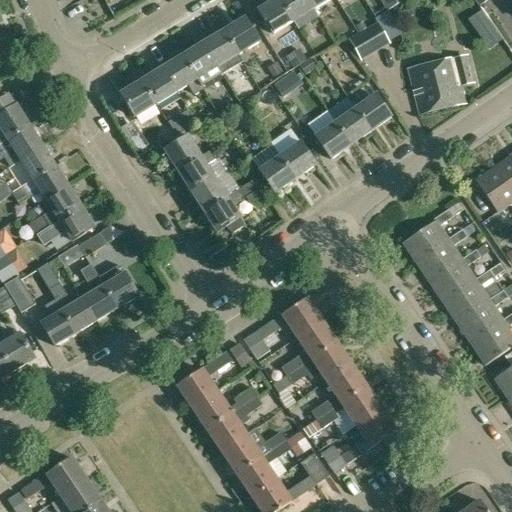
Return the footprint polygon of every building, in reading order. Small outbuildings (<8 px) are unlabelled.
[(276,0),(257,12),(272,36),(292,24),(293,23),(278,0),(276,0)] [(306,0),(278,0),(293,23),(303,17),(313,11),(306,0)] [(306,0),(313,11),(330,0),(306,0)] [(380,0),(387,11),(395,6),(391,0),(380,0)] [(244,18),(222,32),(237,57),(259,43),(244,18)] [(365,28),(362,22),(356,25),(359,31),(365,28)] [(348,40),(360,62),(390,45),(377,23),(348,40)] [(222,32),(201,45),(220,76),(241,63),(237,57),(222,32)] [(181,57),(196,81),(201,88),(220,76),(201,45),(181,57)] [(306,61),(299,51),(287,58),(294,68),(306,61)] [(408,71),(419,115),(465,103),(461,88),(474,84),(467,56),(408,71)] [(202,90),(201,88),(196,81),(181,57),(162,69),(176,93),(189,86),(194,95),(202,90)] [(305,76),(315,68),(309,59),(299,67),(305,76)] [(267,68),(272,76),(281,70),(276,62),(267,68)] [(140,82),(155,106),(176,93),(162,69),(140,82)] [(120,94),(135,119),(155,106),(140,82),(120,94)] [(284,85),(277,90),(283,100),(291,94),(284,85)] [(0,145),(27,127),(13,106),(6,95),(0,98),(0,145)] [(355,110),(370,134),(392,119),(376,96),(355,110)] [(215,121),(225,135),(234,129),(220,107),(209,114),(214,122),(215,121)] [(355,110),(334,124),(350,148),(370,134),(355,110)] [(185,129),(178,117),(166,124),(174,136),(185,129)] [(315,137),(331,160),(350,148),(334,124),(315,137)] [(41,147),(27,127),(0,145),(0,159),(5,157),(12,152),(18,162),(41,147)] [(164,152),(177,173),(201,158),(187,137),(164,152)] [(144,142),(134,148),(139,156),(149,149),(144,142)] [(278,157),(295,180),(315,165),(298,143),(278,157)] [(31,182),(32,182),(54,167),(41,147),(18,162),(26,174),(19,179),(18,176),(5,184),(12,195),(24,187),(31,182)] [(190,193),(214,178),(225,171),(217,158),(214,161),(209,153),(201,158),(177,173),(190,193)] [(511,156),(495,168),(511,192),(511,156)] [(259,171),(275,194),(295,180),(278,157),(259,171)] [(32,182),(45,202),(67,187),(54,167),(32,182)] [(511,192),(495,168),(475,181),(498,214),(511,204),(511,192)] [(190,193),(203,213),(227,198),(226,197),(214,178),(190,193)] [(225,228),(233,234),(245,226),(232,206),(259,188),(253,179),(226,197),(227,198),(203,213),(216,234),(225,228)] [(31,197),(24,187),(12,195),(18,205),(31,197)] [(38,236),(51,227),(59,222),(58,222),(81,207),(67,187),(45,202),(36,207),(43,217),(31,225),(38,236)] [(449,242),(448,240),(439,227),(463,211),(458,203),(433,221),(434,222),(402,244),(416,264),(449,242)] [(51,227),(38,236),(44,246),(65,231),(72,243),(95,228),(81,207),(58,222),(59,222),(51,227)] [(462,231),(448,240),(449,242),(416,264),(430,285),(463,262),(462,260),(453,247),(474,232),(469,226),(462,231)] [(12,232),(1,238),(11,255),(22,249),(12,232)] [(77,248),(84,259),(85,259),(106,245),(99,234),(77,248)] [(463,262),(430,285),(443,305),(477,283),(475,280),(467,267),(480,258),(488,252),(483,246),(462,260),(463,262)] [(17,273),(6,256),(0,259),(0,280),(3,286),(19,276),(17,273)] [(37,271),(43,281),(54,275),(47,265),(37,271)] [(98,278),(117,310),(139,297),(125,274),(119,265),(98,278)] [(83,300),(96,323),(117,310),(98,278),(90,266),(80,271),(93,294),(83,300)] [(489,271),(475,280),(477,283),(443,305),(457,326),(491,303),(489,300),(480,288),(502,273),(497,266),(489,271)] [(5,286),(5,287),(16,306),(21,314),(32,308),(16,280),(5,286)] [(62,313),(76,335),(96,323),(83,300),(73,306),(59,284),(49,290),(62,313)] [(491,303),(457,326),(471,346),(504,324),(502,321),(494,308),(508,298),(511,295),(511,285),(503,291),(489,300),(491,303)] [(0,289),(0,313),(1,315),(16,306),(5,287),(0,289)] [(296,339),(322,321),(307,299),(281,316),(243,341),(256,361),(270,352),(267,347),(274,342),(271,336),(287,325),(296,339)] [(42,325),(55,348),(76,335),(62,313),(42,325)] [(511,314),(502,321),(504,324),(471,346),(485,367),(511,348),(511,335),(507,328),(511,324),(511,314)] [(311,361),(336,343),(322,321),(296,339),(305,352),(311,361)] [(0,347),(0,353),(12,374),(35,360),(20,335),(0,347)] [(326,383),(351,366),(336,343),(311,361),(302,366),(286,377),(272,386),(278,394),(307,376),(310,380),(319,373),(326,383)] [(229,350),(241,369),(251,362),(239,344),(229,350)] [(0,381),(12,374),(0,353),(0,381)] [(210,364),(216,373),(232,362),(226,353),(210,364)] [(302,366),(297,357),(281,369),(286,377),(302,366)] [(341,405),(366,388),(351,366),(326,383),(337,399),(341,405)] [(511,397),(511,367),(494,379),(508,400),(511,397)] [(176,387),(191,409),(217,392),(202,369),(176,387)] [(344,409),(355,427),(381,410),(366,388),(341,405),(344,409)] [(251,389),(234,400),(240,408),(256,397),(251,389)] [(191,409),(206,431),(232,414),(217,392),(191,409)] [(206,431),(221,453),(247,436),(241,427),(249,421),(246,416),(262,406),(256,397),(240,408),(232,414),(206,431)] [(332,410),(326,401),(310,413),(316,421),(332,410)] [(332,410),(316,421),(322,430),(338,419),(332,410)] [(320,455),(334,475),(370,449),(396,432),(381,410),(355,427),(363,439),(355,445),(355,446),(340,457),(333,446),(320,455)] [(306,435),(309,439),(322,430),(316,421),(303,430),(306,435)] [(221,453),(236,475),(262,458),(271,452),(287,441),(281,432),(265,443),(256,430),(247,436),(221,453)] [(287,441),(271,452),(277,460),(288,452),(292,450),(287,441)] [(297,446),(292,450),(296,457),(302,453),(297,446)] [(250,497),(260,511),(277,511),(291,503),(291,502),(329,477),(314,454),(304,462),(306,464),(301,468),(307,478),(285,494),(276,480),(250,497)] [(60,498),(86,480),(71,458),(45,475),(51,484),(60,498)] [(236,475),(250,497),(276,480),(262,458),(236,475)] [(70,511),(86,511),(101,503),(86,480),(60,498),(70,511)] [(27,500),(43,489),(37,481),(21,492),(27,500)] [(7,501),(14,511),(30,511),(18,493),(7,501)] [(486,511),(479,501),(462,511),(486,511)] [(107,511),(101,503),(86,511),(107,511)]
